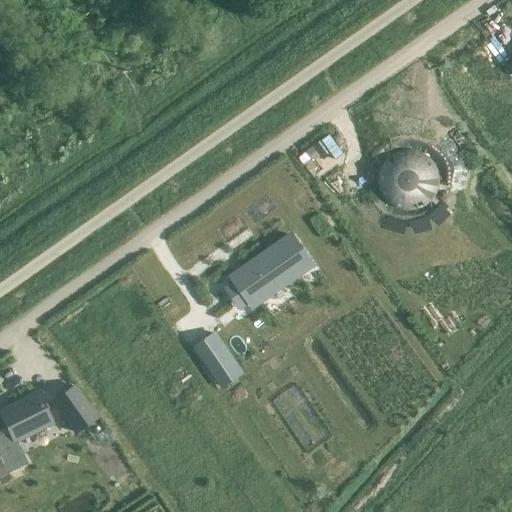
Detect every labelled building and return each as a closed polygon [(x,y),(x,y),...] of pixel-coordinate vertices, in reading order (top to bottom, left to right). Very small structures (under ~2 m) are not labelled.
[(298,162),(311,181),(338,164),(325,144),(298,162)] [(379,179),(379,181),(379,182),(379,184),(379,185),(379,187),(380,188),(380,189),(381,191),(381,192),(382,194),(382,195),(383,196),(384,198),(385,199),(386,200),(387,201),(388,202),(389,203),(390,204),(391,205),(392,206),(394,207),(395,208),(396,208),(398,209),(399,209),(401,210),(402,210),(404,211),(405,211),(407,211),(408,211),(410,211),(411,211),(413,211),(414,211),(416,210),(417,210),(419,210),(420,209),(421,209),(423,208),(424,207),(425,206),(427,206),(428,205),(429,204),(430,203),(431,202),(432,201),(433,199),(434,198),(435,197),(436,196),(436,194),(437,193),(438,192),(438,190),(439,189),(439,187),(439,186),(440,184),(440,183),(440,181),(440,180),(440,178),(440,177),(439,175),(439,174),(439,172),(438,171),(438,169),(437,168),(436,167),(436,165),(435,164),(434,163),(433,162),(432,160),(431,159),(430,158),(429,157),(428,156),(427,155),(425,155),(424,154),(423,153),(421,153),(420,152),(419,151),(417,151),(416,151),(414,150),(413,150),(411,150),(410,150),(408,150),(407,150),(405,150),(404,151),(402,151),(401,151),(399,152),(398,152),(396,153),(395,154),(394,154),(392,155),(391,156),(390,157),(389,158),(388,159),(387,160),(386,161),(385,162),(384,163),(383,165),(382,166),(382,167),(381,169),(381,170),(380,172),(380,173),(379,175),(379,176),(379,178),(379,179)] [(233,277),(253,306),(312,265),(292,236),(233,277)] [(216,332),(196,346),(224,386),(244,373),(216,332)] [(74,386),(53,401),(77,435),(98,420),(74,386)] [(0,474),(25,463),(11,436),(48,417),(36,393),(0,411),(0,416),(2,420),(0,420),(0,474)]
